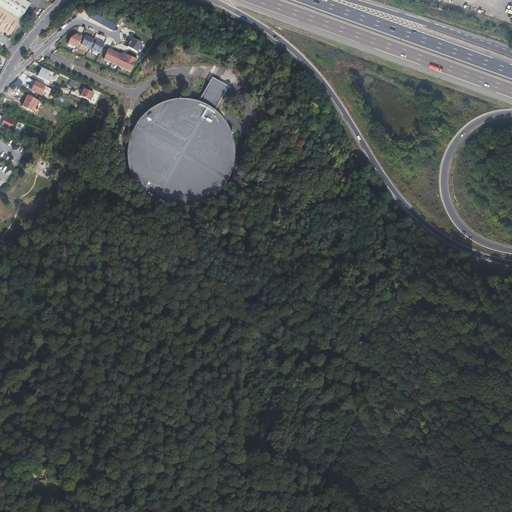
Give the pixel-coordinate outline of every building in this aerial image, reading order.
[(24,0),(0,0),(0,7),(21,20),(31,4),(24,0)] [(0,29),(11,36),(21,20),(0,7),(0,29)] [(113,32),(116,26),(92,13),(89,18),(113,32)] [(77,47),(82,36),(78,34),(77,36),(75,35),(74,37),(72,36),(70,38),(68,43),(77,47)] [(90,47),(93,39),(86,36),(81,45),(89,49),(90,47)] [(104,44),(93,39),(90,47),(93,48),(92,50),(99,54),(104,44)] [(131,40),(126,47),(136,53),(141,44),(131,40)] [(130,73),(136,60),(126,56),(121,54),(120,56),(110,51),(110,50),(108,49),(103,60),(130,73)] [(49,82),(53,74),(41,68),(37,77),(49,82)] [(226,87),(209,78),(207,82),(224,91),(226,87)] [(41,95),(45,86),(34,81),(32,85),(34,86),(31,90),(41,95)] [(181,101),(181,100),(180,100),(177,100),(177,101),(169,102),(162,104),(155,107),(150,111),(144,115),(142,117),(138,122),(136,125),(135,125),(133,130),(131,136),(130,139),(129,143),(128,146),(128,149),(128,156),(128,159),(129,163),(130,166),(130,169),(132,172),(133,175),(134,178),(134,179),(136,183),(137,183),(139,185),(143,190),(145,192),(148,195),(153,198),(160,202),(165,204),(172,205),(178,206),(179,206),(183,207),(184,206),(190,205),(196,203),(200,202),(204,200),(211,196),(215,193),(221,187),(224,183),(225,181),(226,181),(228,177),(230,171),(231,167),(232,164),(233,157),(233,154),(233,148),(232,141),(230,135),(227,129),(227,128),(225,124),(224,124),(222,121),(220,119),(218,116),(213,112),(224,91),(207,82),(196,103),(193,102),(190,102),(181,101)] [(50,89),(45,86),(41,95),(46,98),(50,89)] [(94,93),(83,89),(80,96),(90,101),(94,93)] [(28,95),(22,106),(37,113),(42,102),(28,95)] [(1,125),(13,131),(15,127),(20,129),(22,125),(4,117),(1,125)]
